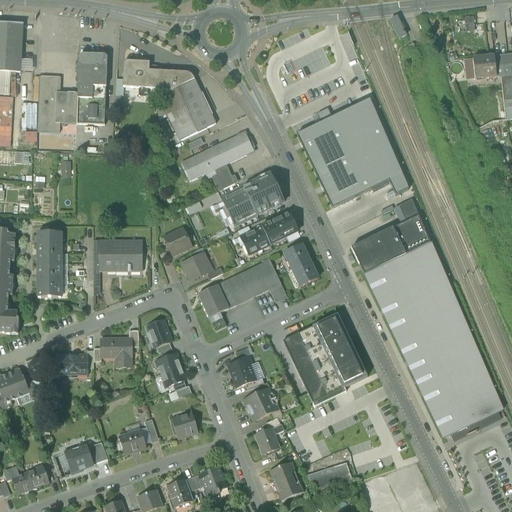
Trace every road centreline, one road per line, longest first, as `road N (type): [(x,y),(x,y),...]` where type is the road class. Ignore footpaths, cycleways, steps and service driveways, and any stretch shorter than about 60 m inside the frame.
road 1 (tertiary): [(456,511),(348,287)]
road 2 (residential): [(233,444),(32,511)]
road 3 (tertiary): [(348,287),(255,100)]
road 4 (residential): [(200,359),(176,305),(163,298),(46,344)]
road 5 (residential): [(200,359),(348,287)]
road 6 (tertiary): [(324,16),(484,0)]
